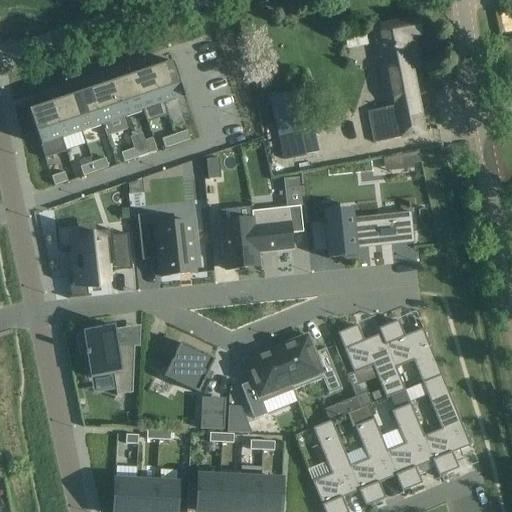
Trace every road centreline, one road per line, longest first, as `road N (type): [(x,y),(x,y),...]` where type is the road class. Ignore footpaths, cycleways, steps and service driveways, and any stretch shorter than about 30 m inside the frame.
road 1 (residential): [(16,209),(221,137),(188,44)]
road 2 (unclassified): [(511,268),(464,0)]
road 3 (residential): [(155,304),(233,343),(388,293),(391,285)]
road 4 (residential): [(155,304),(374,278),(391,285)]
road 5 (residential): [(36,315),(75,511)]
